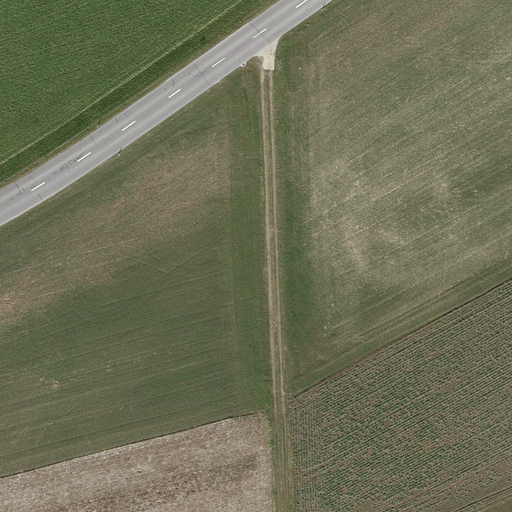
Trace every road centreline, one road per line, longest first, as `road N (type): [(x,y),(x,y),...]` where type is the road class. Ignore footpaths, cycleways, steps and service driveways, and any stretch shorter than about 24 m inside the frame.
road 1 (track): [(306,511),(298,327),(269,28)]
road 2 (tertiary): [(0,206),(310,0)]
